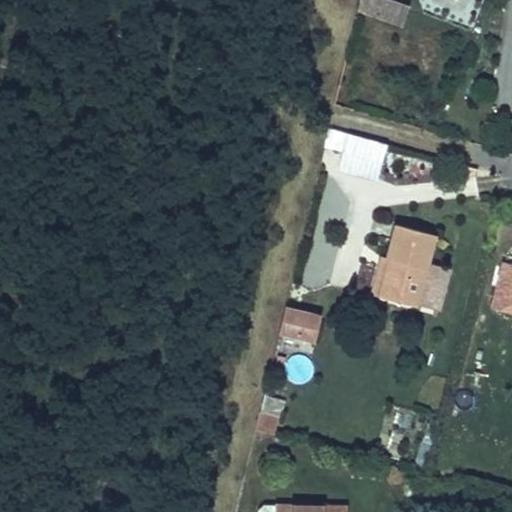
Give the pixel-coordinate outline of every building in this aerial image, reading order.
[(379,17),(385,0),(359,0),(357,10),(379,17)] [(403,26),(409,6),(391,0),(385,0),(379,17),(403,26)] [(376,180),(386,143),(328,128),(323,145),(344,150),(339,170),(376,180)] [(417,303),(428,262),(436,235),(396,224),(387,258),(389,259),(380,296),(417,306),(417,303)] [(380,296),(389,259),(387,258),(382,257),(372,294),(380,296)] [(511,311),(511,264),(503,262),(492,306),(511,311)] [(316,339),(321,318),(285,309),(279,330),(316,339)] [(291,353),(287,376),(307,380),(311,357),(291,353)] [(284,365),(286,358),(278,356),(276,363),(284,365)] [(266,394),(260,415),(278,419),(283,399),(266,394)]
